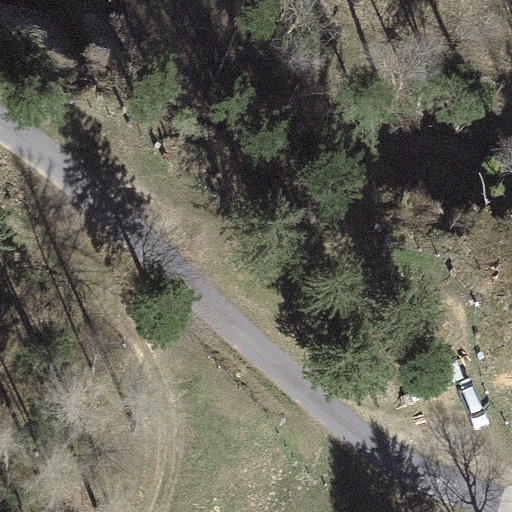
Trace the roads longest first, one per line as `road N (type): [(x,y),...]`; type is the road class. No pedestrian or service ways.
road 1 (track): [(511,502),(398,467),(0,112)]
road 2 (track): [(48,148),(64,231),(124,310),(152,375),(169,445),(155,511)]
